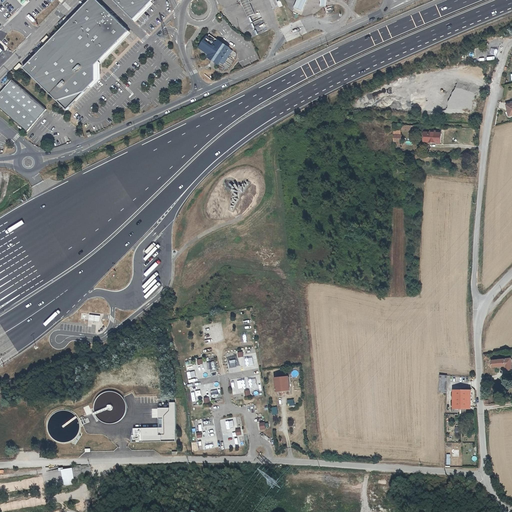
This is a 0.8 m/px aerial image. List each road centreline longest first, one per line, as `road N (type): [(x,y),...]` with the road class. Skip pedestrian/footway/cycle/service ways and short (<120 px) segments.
road 1 (motorway): [(462,0),(233,109),(0,255)]
road 2 (unclassified): [(483,476),(251,459),(0,463)]
road 3 (motorway): [(45,305),(208,154),(331,78)]
road 4 (unclassified): [(476,306),(481,153),(508,41)]
road 5 (motorway): [(164,225),(206,169),(331,78)]
road 6 (unclassified): [(392,8),(203,93)]
road 7 (motorway): [(331,78),(511,0)]
road 8 (unclassified): [(476,306),(483,476)]
road 9 (unclassified): [(58,160),(203,93)]
road 10 (unclassified): [(203,93),(78,146)]
